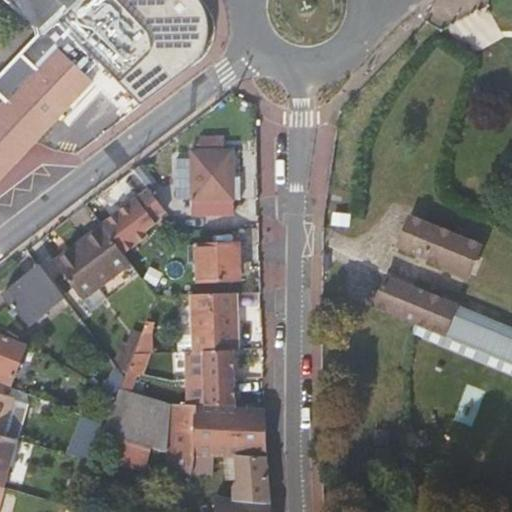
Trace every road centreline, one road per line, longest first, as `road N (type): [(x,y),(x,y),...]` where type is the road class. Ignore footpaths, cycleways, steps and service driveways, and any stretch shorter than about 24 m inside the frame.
road 1 (residential): [(304,66),(295,511)]
road 2 (residential): [(0,250),(258,40)]
